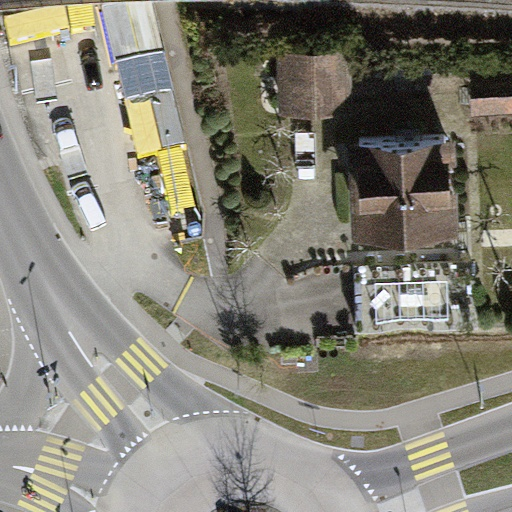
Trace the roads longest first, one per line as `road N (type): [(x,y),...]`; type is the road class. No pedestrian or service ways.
road 1 (primary): [(511,429),(321,493)]
road 2 (secondary): [(239,462),(198,415),(138,370),(88,350)]
road 3 (secondary): [(88,350),(0,191)]
road 4 (secondary): [(88,350),(132,450),(168,497)]
